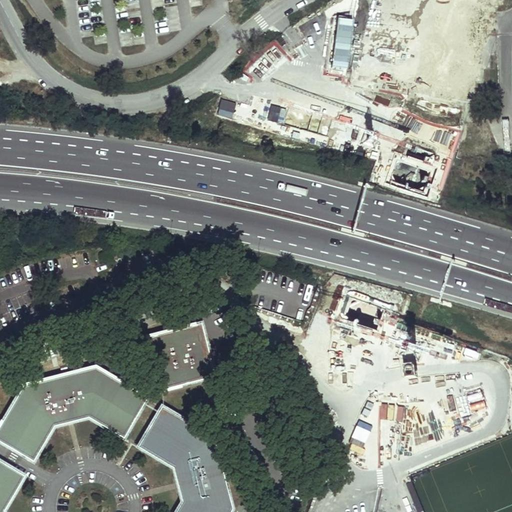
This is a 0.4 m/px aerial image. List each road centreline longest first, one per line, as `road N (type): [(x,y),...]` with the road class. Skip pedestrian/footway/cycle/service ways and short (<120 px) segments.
road 1 (motorway): [(0,190),(176,214),(393,264)]
road 2 (motorway): [(403,228),(185,176),(17,153)]
road 3 (residential): [(290,0),(181,89),(129,104),(101,102),(46,74),(0,0)]
road 4 (motorway): [(393,264),(511,308)]
road 5 (motorway): [(393,264),(511,297)]
